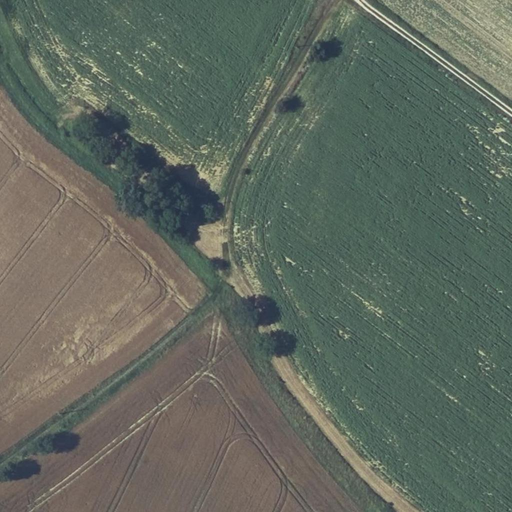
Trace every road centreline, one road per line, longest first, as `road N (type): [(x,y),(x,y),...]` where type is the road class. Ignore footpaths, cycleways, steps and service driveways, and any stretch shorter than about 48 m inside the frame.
road 1 (track): [(0,31),(42,100),(218,293)]
road 2 (track): [(336,0),(234,178),(229,276),(218,293)]
road 3 (track): [(0,466),(218,293)]
road 4 (unclassified): [(359,0),(511,112)]
